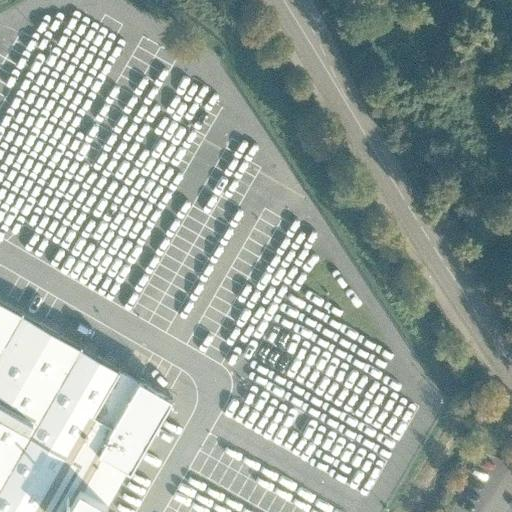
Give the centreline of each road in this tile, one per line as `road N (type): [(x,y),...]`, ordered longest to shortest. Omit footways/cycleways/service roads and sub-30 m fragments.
road 1 (secondary): [(511,366),(288,0)]
road 2 (unknown): [(69,298),(213,68),(164,37)]
road 3 (unknown): [(31,276),(164,37)]
road 4 (unknown): [(0,209),(119,9)]
road 5 (unknown): [(169,357),(209,279),(293,178)]
